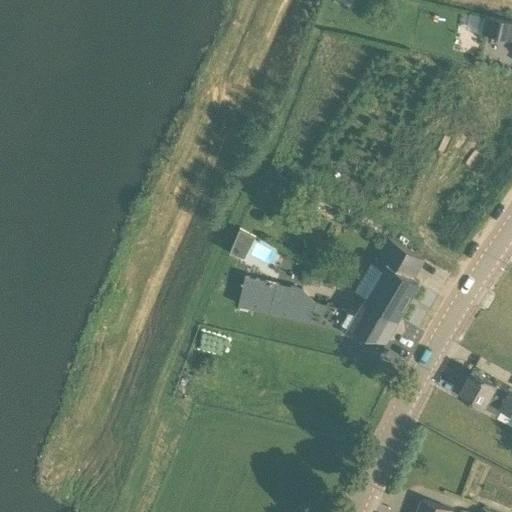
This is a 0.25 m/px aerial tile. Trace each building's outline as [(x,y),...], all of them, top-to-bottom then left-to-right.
[(391,0),(387,0),(382,28),(414,36),(420,6),(391,0)] [(511,39),(511,22),(485,16),(481,33),(511,39)] [(230,250),(245,255),(254,232),(238,227),(230,250)] [(419,282),(413,278),(424,260),(388,239),(373,264),(383,270),(366,299),(398,318),(419,282)] [(303,289),(245,276),(238,306),(296,319),(303,289)] [(357,313),(316,303),(311,323),(385,340),(398,318),(366,299),(357,313)] [(511,394),(471,371),(458,394),(483,408),(498,416),(502,409),(511,414),(511,394)] [(445,511),(446,508),(422,500),(417,511),(445,511)]
